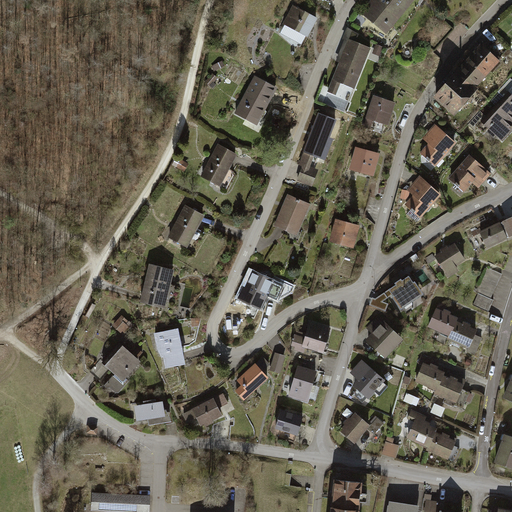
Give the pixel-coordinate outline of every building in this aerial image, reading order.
[(375,0),(366,12),(393,35),(422,0),(375,0)] [(288,24),(315,38),(324,19),(298,5),(288,24)] [(347,38),(328,91),(336,94),(340,82),(353,87),(361,65),(365,67),(372,47),(347,38)] [(463,76),(480,90),(507,60),(490,45),(463,76)] [(480,90),(463,76),(460,73),(439,97),(463,118),(484,94),(480,90)] [(283,89),(261,76),(242,109),(264,122),(283,89)] [(397,104),(373,96),(363,127),(371,130),(373,123),(389,128),(397,104)] [(511,135),(511,101),(489,126),(506,142),(511,135)] [(319,187),(325,171),(319,169),(322,161),(332,164),(341,140),(336,138),(343,121),(324,113),(309,152),(313,153),(302,181),(319,187)] [(420,156),(436,170),(458,146),(436,126),(423,141),(429,146),(420,156)] [(225,141),(206,174),(226,186),(245,153),(225,141)] [(381,156),(354,149),(348,173),(374,180),(381,156)] [(474,152),(453,175),(470,191),(477,183),(482,187),(497,172),(474,152)] [(421,222),(425,218),(443,197),(419,177),(406,192),(413,198),(404,208),(421,222)] [(292,194),(279,226),(304,236),(317,204),(292,194)] [(172,236),(195,247),(212,216),(189,204),(172,236)] [(511,217),(485,230),(493,249),(511,240),(511,217)] [(354,252),(361,228),(335,220),(328,244),(354,252)] [(461,242),(440,255),(452,274),(473,260),(461,242)] [(476,303),(491,309),(509,266),(494,260),(476,303)] [(180,269),(153,263),(145,300),(172,306),(180,269)] [(284,282),(257,269),(244,297),(272,309),(284,282)] [(410,273),(390,287),(403,305),(423,290),(410,273)] [(430,323),(456,335),(464,319),(465,315),(439,303),(430,323)] [(135,322),(124,313),(115,324),(126,333),(135,322)] [(368,339),(387,355),(404,335),(379,314),(368,326),(374,331),(368,339)] [(487,329),(464,319),(456,335),(454,340),(477,350),(487,329)] [(331,327),(309,322),(306,335),(304,347),(302,354),(324,358),(331,327)] [(184,327),(157,331),(161,355),(167,354),(169,366),(190,363),(184,327)] [(304,347),(306,335),(294,333),(292,344),(304,347)] [(142,356),(129,345),(111,365),(120,373),(111,383),(121,391),(151,358),(145,352),(142,356)] [(277,349),(274,367),(288,370),(292,351),(277,349)] [(354,382),(369,395),(387,375),(364,355),(350,370),(358,378),(354,382)] [(427,360),(420,379),(442,388),(448,372),(450,369),(427,360)] [(248,398),(274,377),(261,361),(242,377),(248,384),(241,390),(248,398)] [(318,373),(298,368),(289,399),(309,405),(318,373)] [(474,382),(448,372),(442,388),(441,391),(466,401),(474,382)] [(234,402),(228,391),(221,395),(220,393),(196,405),(197,407),(187,412),(193,425),(202,420),(206,428),(231,416),(226,406),(234,402)] [(409,393),(406,400),(417,404),(420,398),(409,393)] [(172,417),(170,402),(141,405),(142,420),(172,417)] [(304,418),(282,411),(276,430),(298,437),(304,418)] [(338,432),(356,447),(371,428),(354,414),(338,432)] [(415,416),(408,435),(430,444),(437,428),(438,425),(415,416)] [(100,425),(89,424),(87,433),(99,434),(100,425)] [(462,438),(437,428),(430,444),(429,447),(455,457),(462,438)] [(511,431),(507,430),(496,460),(511,465),(511,431)] [(399,457),(401,441),(387,439),(385,455),(399,457)] [(331,509),(366,511),(368,481),(333,479),(331,509)] [(151,511),(152,494),(92,492),(91,511),(127,511),(151,511)] [(426,500),(424,511),(438,511),(440,501),(432,500),(432,494),(425,493),(424,500),(426,500)] [(421,511),(423,503),(391,499),(389,511),(421,511)]
